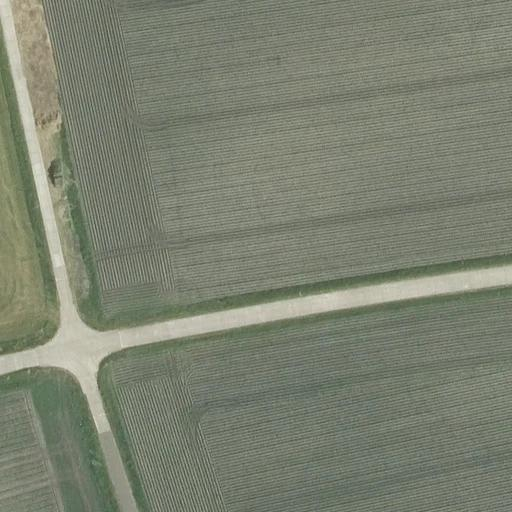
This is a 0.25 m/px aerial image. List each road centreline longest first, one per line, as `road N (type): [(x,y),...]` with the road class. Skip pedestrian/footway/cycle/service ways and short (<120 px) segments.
road 1 (tertiary): [(76,350),(511,277)]
road 2 (unclassified): [(76,350),(2,0)]
road 3 (unclassified): [(129,511),(76,350)]
